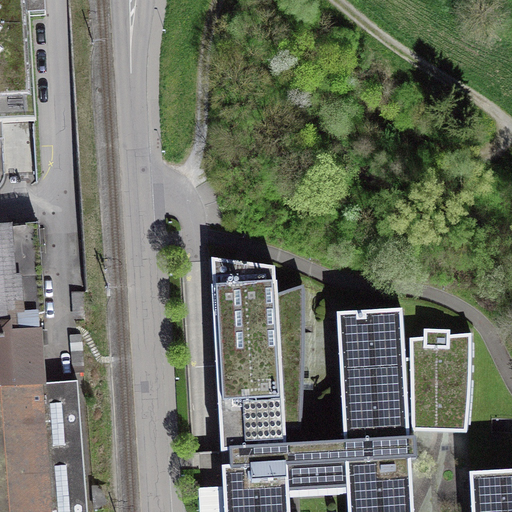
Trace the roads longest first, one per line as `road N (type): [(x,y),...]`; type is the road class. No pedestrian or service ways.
road 1 (unclassified): [(155,511),(131,30)]
road 2 (track): [(338,0),(511,124)]
road 3 (track): [(334,96),(464,155),(485,154),(511,127)]
road 4 (track): [(175,193),(198,152),(204,56),(218,0)]
